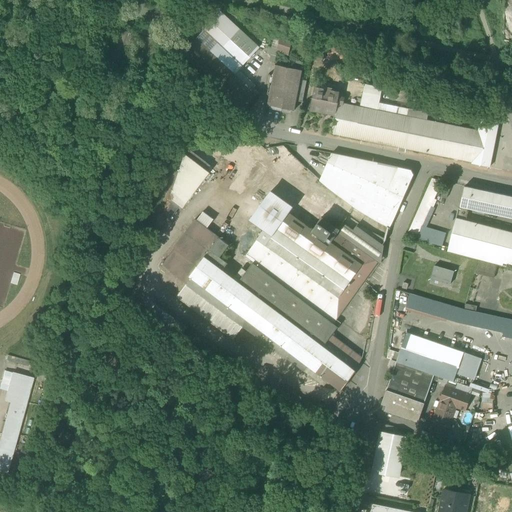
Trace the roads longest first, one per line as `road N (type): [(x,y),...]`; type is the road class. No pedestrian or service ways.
road 1 (residential): [(428,165),(194,119),(0,61)]
road 2 (residential): [(354,511),(397,250),(428,165)]
